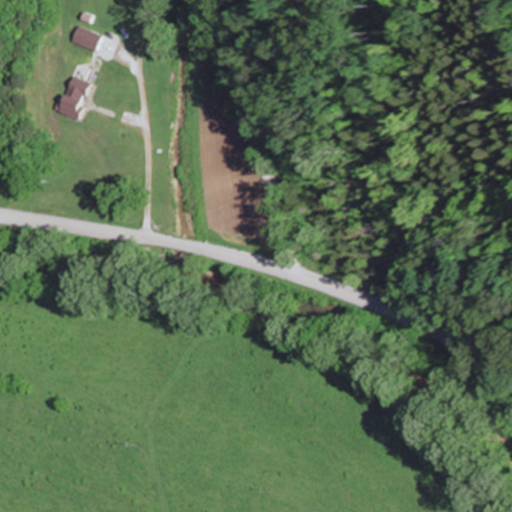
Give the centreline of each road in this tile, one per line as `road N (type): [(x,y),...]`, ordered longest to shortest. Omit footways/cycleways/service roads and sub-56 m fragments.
road 1 (secondary): [(511,408),(451,343),(368,301),(252,260),(0,213)]
road 2 (residential): [(291,272),(229,65),(197,0)]
